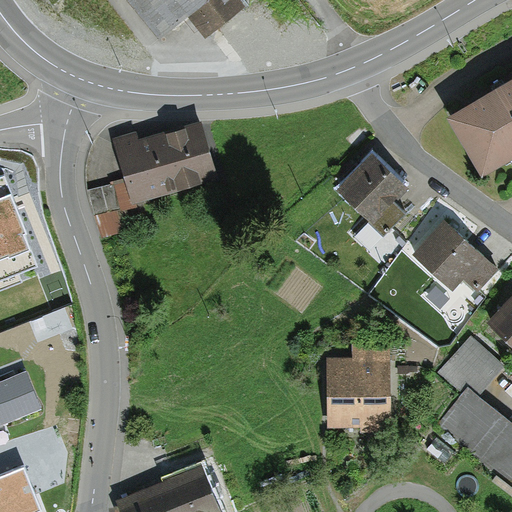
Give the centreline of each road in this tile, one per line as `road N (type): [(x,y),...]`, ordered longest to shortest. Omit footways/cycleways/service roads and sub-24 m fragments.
road 1 (tertiary): [(474,0),(385,52),(291,86),(166,95),(80,78)]
road 2 (residential): [(90,511),(103,335),(62,192),(65,119)]
